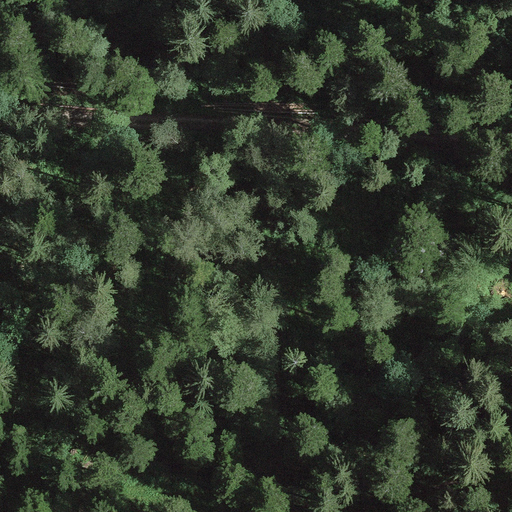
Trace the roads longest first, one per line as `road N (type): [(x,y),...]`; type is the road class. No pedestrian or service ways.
road 1 (track): [(0,119),(511,138)]
road 2 (track): [(0,480),(89,483),(203,511)]
road 3 (track): [(360,511),(511,476)]
